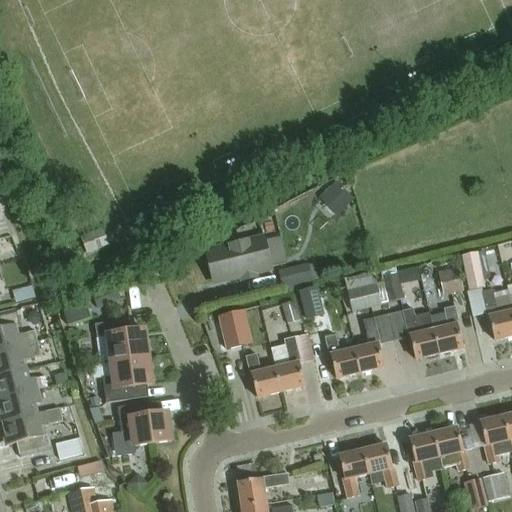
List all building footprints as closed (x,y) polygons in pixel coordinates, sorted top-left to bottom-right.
[(321,200),(339,219),(356,202),(338,183),(321,200)] [(88,256),(110,247),(103,230),(81,239),(88,256)] [(227,250),(216,253),(223,281),(238,278),(258,273),(272,270),(265,241),(250,244),(227,250)] [(470,292),(481,289),(487,288),(479,253),(462,257),(470,292)] [(284,288),(313,281),(309,265),(280,272),(284,288)] [(398,268),(380,272),(383,286),(388,305),(406,300),(398,268)] [(463,289),(459,270),(439,274),(444,294),(463,289)] [(378,287),(350,294),(355,314),(384,307),(384,306),(388,305),(383,286),(378,287)] [(116,287),(92,297),(97,311),(121,301),(116,287)] [(317,289),(298,293),(306,323),(325,318),(317,289)] [(482,294),(487,314),(488,321),(490,320),(495,343),(511,338),(511,307),(508,292),(494,295),(493,292),(482,294)] [(295,303),(282,306),(287,326),(300,322),(295,303)] [(69,327),(91,320),(86,304),(63,312),(69,327)] [(434,333),(440,356),(464,350),(458,328),(461,328),(456,308),(444,311),(449,329),(434,333)] [(440,356),(434,333),(430,315),(416,319),(414,311),(403,314),(409,340),(411,339),(416,362),(440,356)] [(0,354),(38,345),(35,332),(19,337),(16,328),(21,327),(17,312),(0,315),(0,354)] [(245,312),(218,318),(227,353),(254,346),(245,312)] [(370,349),(356,352),(361,375),(385,370),(379,348),(382,347),(375,320),(364,323),(370,349)] [(134,333),(132,321),(96,326),(98,340),(109,338),(112,364),(149,359),(145,332),(134,333)] [(337,337),(325,340),(329,359),(332,358),(337,381),(361,375),(356,352),(341,355),(337,337)] [(290,368),(276,371),(281,394),(306,388),(301,368),(303,367),(296,339),(284,342),(285,347),(290,368)] [(38,345),(0,354),(0,378),(28,371),(25,362),(41,358),(38,345)] [(258,357),(246,359),(247,361),(251,378),(252,378),(257,400),(281,394),(276,371),(262,374),(259,361),(258,357)] [(103,380),(107,405),(131,402),(130,389),(153,386),(149,359),(112,364),(114,378),(103,380)] [(28,371),(0,378),(0,401),(40,392),(37,380),(37,379),(30,380),(28,371)] [(45,378),(37,380),(40,392),(48,390),(45,378)] [(40,392),(0,401),(0,415),(2,424),(38,415),(36,407),(43,405),(40,392)] [(98,399),(90,400),(91,408),(99,407),(98,399)] [(172,443),(168,415),(145,418),(143,406),(118,410),(122,435),(133,433),(135,448),(172,443)] [(38,415),(2,424),(8,447),(17,445),(21,459),(52,451),(48,436),(44,437),(42,429),(64,423),(60,410),(38,415)] [(505,419),(481,425),(487,448),(485,448),(490,466),(500,464),(496,446),(511,442),(505,419)] [(459,430),(435,436),(440,459),(455,456),(459,474),(470,471),(466,452),(464,453),(459,430)] [(435,436),(411,441),(416,464),(415,464),(419,483),(430,481),(426,462),(440,459),(435,436)] [(80,440),(56,447),(60,463),(84,457),(80,440)] [(388,447),(364,453),(369,476),(384,473),(388,491),(400,488),(396,469),(393,470),(388,447)] [(364,453),(340,459),(346,481),(344,482),(348,500),(359,498),(355,480),(369,476),(364,453)] [(84,476),(109,469),(106,459),(82,466),(84,476)] [(262,481),(239,485),(243,509),(267,505),(265,491),(291,487),(289,475),(262,479),(262,481)] [(489,504),(510,499),(504,475),(483,480),(489,504)] [(473,511),(489,508),(489,504),(483,480),(465,484),(471,511),(473,511)] [(93,491),(70,496),(73,511),(113,511),(112,503),(97,506),(93,491)] [(333,494),(318,497),(320,510),(335,507),(333,494)] [(415,511),(411,495),(397,499),(400,511),(415,511)] [(431,511),(429,501),(416,504),(418,511),(431,511)]
